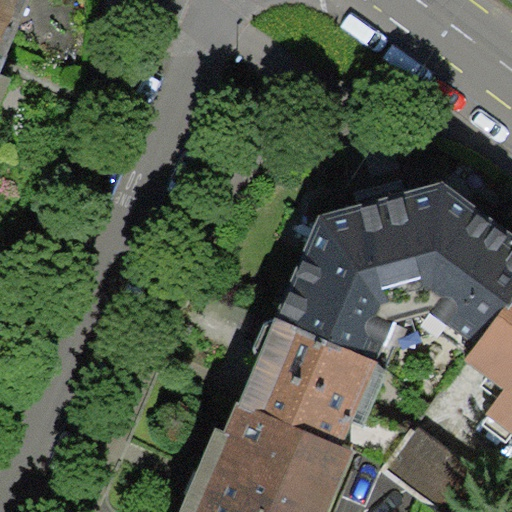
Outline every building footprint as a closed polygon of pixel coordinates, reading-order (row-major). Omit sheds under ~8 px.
[(0,0),(0,48),(21,0),(0,0)] [(379,205),(317,221),(299,262),(272,322),(368,364),(370,364),(387,324),(424,313),(472,349),(511,295),(511,245),(487,228),(436,190),(379,205)] [(485,413),(511,433),(511,295),(472,349),(464,360),(503,390),(485,413)] [(238,405),(334,447),(383,468),(406,436),(347,411),(368,364),(272,322),(271,324),(260,328),(250,351),(254,361),(256,362),(248,381),(238,405)] [(195,505),(183,500),(177,511),(319,511),(321,509),(309,504),(334,447),(238,405),(224,438),(212,433),(194,475),(206,480),(201,492),(195,505)] [(378,474),(429,511),(474,511),(488,494),(408,434),(406,436),(383,468),(378,474)]
